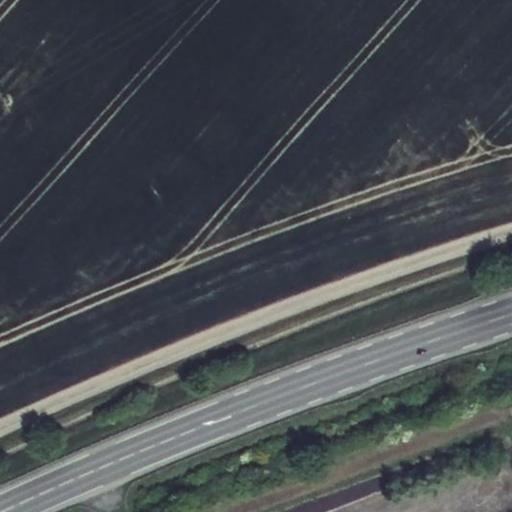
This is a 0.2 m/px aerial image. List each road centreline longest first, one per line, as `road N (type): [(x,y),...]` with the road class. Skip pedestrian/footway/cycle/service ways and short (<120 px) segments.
road 1 (primary): [(0,511),(224,415),(511,312)]
road 2 (track): [(511,234),(409,263),(222,334),(0,431)]
